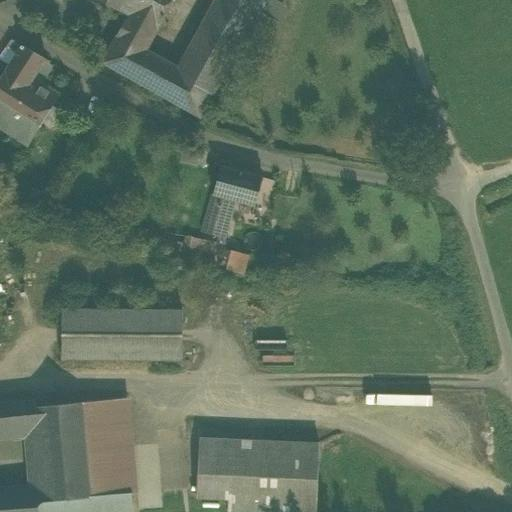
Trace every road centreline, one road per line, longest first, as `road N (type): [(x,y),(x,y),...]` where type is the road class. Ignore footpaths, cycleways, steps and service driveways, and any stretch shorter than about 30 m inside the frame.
road 1 (unclassified): [(0,19),(213,144),(460,192)]
road 2 (unclassified): [(395,0),(460,192)]
road 3 (unclassified): [(460,192),(511,375)]
